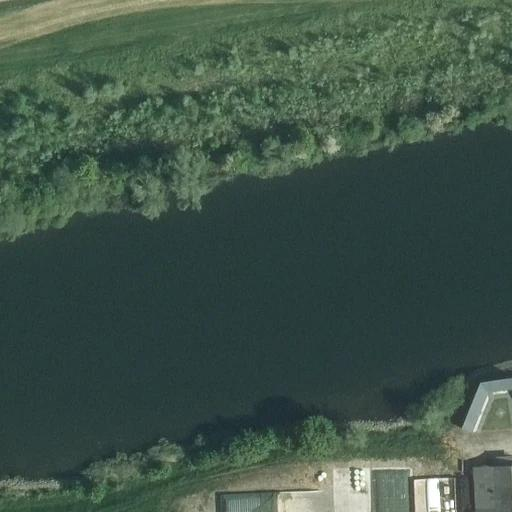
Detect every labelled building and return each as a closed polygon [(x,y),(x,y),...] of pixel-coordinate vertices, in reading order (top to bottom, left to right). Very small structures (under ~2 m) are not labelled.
[(483,408),(494,407),(492,389),(511,386),(511,373),(479,377),(483,408)] [(450,450),(470,441),(465,431),(445,440),(450,450)] [(511,511),(511,462),(477,464),(479,509),(470,510),(470,511),(511,511)] [(457,511),(457,477),(417,477),(417,511),(457,511)] [(212,502),(212,511),(231,511),(231,501),(212,502)]
